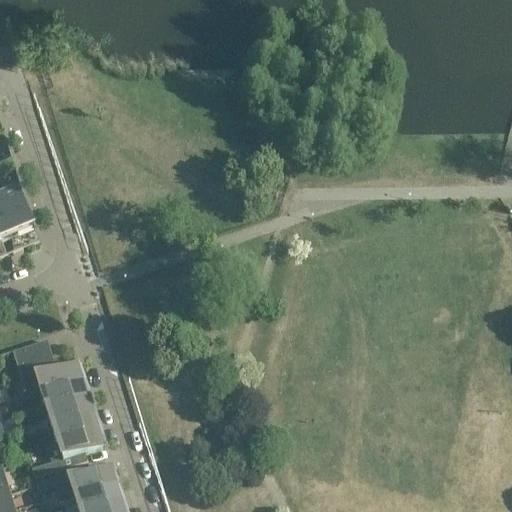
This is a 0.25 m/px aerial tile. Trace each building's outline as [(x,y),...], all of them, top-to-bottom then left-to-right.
[(0,168),(0,187),(21,180),(15,163),(0,168)] [(39,246),(28,219),(17,193),(0,200),(18,241),(21,240),(28,237),(29,249),(28,250),(30,249),(39,246)] [(22,252),(18,241),(0,200),(0,242),(2,247),(5,246),(12,243),(14,255),(12,256),(13,257),(23,252),(22,252)] [(58,377),(53,362),(48,345),(12,356),(23,390),(37,386),(37,384),(58,377)] [(84,385),(79,369),(78,370),(58,377),(37,384),(37,386),(42,399),(84,385)] [(89,402),(84,385),(42,399),(47,415),(89,402)] [(94,418),(89,402),(47,415),(52,431),(94,418)] [(99,434),(94,418),(52,431),(57,447),(99,434)] [(86,458),(105,452),(99,434),(57,447),(63,465),(58,467),(61,475),(88,466),(86,458)] [(61,475),(58,467),(58,465),(51,468),(54,477),(61,475)] [(54,477),(51,468),(45,470),(48,479),(54,477)] [(48,479),(45,470),(39,472),(42,481),(48,479)] [(42,481),(39,472),(32,474),(35,483),(42,481)] [(117,489),(112,472),(70,486),(75,503),(117,489)] [(65,489),(62,479),(55,482),(58,491),(65,489)] [(58,491),(55,482),(49,483),(52,493),(58,491)] [(52,493),(49,483),(43,485),(46,495),(52,493)] [(46,495),(43,485),(37,487),(40,497),(46,495)] [(101,511),(122,505),(117,489),(75,503),(77,511),(101,511)] [(0,511),(11,511),(7,499),(0,500),(0,511)]
